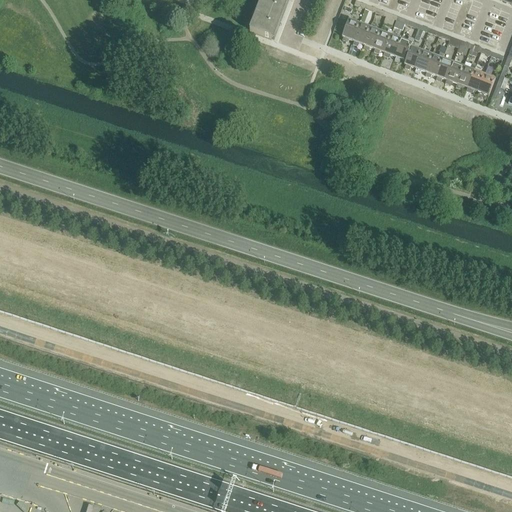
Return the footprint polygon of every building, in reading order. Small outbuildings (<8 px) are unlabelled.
[(261,0),(249,33),(273,43),(289,0),(261,0)] [(364,10),(366,6),(356,2),(354,6),(364,10)] [(375,15),(377,10),(366,6),(364,10),(375,15)] [(385,19),(387,14),(377,10),(375,15),(385,19)] [(396,23),(398,18),(387,14),(385,19),(383,25),(392,28),(394,22),(396,23)] [(407,26),(408,22),(398,18),(396,23),(394,29),(402,32),(404,26),(407,26)] [(352,42),(359,25),(348,21),(342,38),(343,39),(342,42),(346,44),(347,40),(352,42)] [(417,31),(419,26),(408,22),(407,26),(408,27),(407,31),(412,33),(414,29),(417,31)] [(363,47),(369,29),(359,25),(352,42),(353,43),(352,46),(356,48),(357,44),(363,47)] [(428,35),(430,30),(419,26),(417,31),(428,35)] [(374,51),(380,33),(369,29),(363,47),(364,47),(363,50),(366,52),(368,48),(374,51)] [(439,38),(440,34),(430,30),(428,35),(439,38)] [(383,58),(391,37),(380,33),(374,51),(375,51),(373,54),(377,56),(379,55),(380,53),(383,54),(382,58),(383,58)] [(449,42),(451,38),(440,34),(439,38),(449,42)] [(395,59),(401,41),(391,37),(383,58),(386,59),(389,58),(389,57),(395,59)] [(460,46),(461,42),(451,38),(449,42),(460,46)] [(405,63),(411,48),(412,45),(401,41),(395,59),(394,62),(397,63),(399,62),(400,61),(405,63)] [(470,50),(472,46),(461,42),(460,46),(457,53),(465,57),(468,50),(470,50)] [(481,54),(482,50),(472,46),(470,50),(481,54)] [(415,70),(421,52),(411,48),(405,63),(404,66),(405,67),(404,70),(408,71),(410,70),(410,69),(415,70)] [(491,58),(493,54),(482,50),(481,54),(491,58)] [(425,74),(432,57),(421,52),(415,70),(416,71),(415,74),(418,75),(420,74),(421,73),(425,74)] [(502,62),(503,58),(493,54),(491,58),(502,62)] [(436,78),(444,56),(441,55),(439,59),(432,57),(425,74),(424,78),(427,79),(430,78),(430,76),(436,78)] [(446,82),(453,64),(443,61),(445,56),(444,56),(436,78),(435,82),(438,83),(440,82),(441,80),(446,82)] [(456,86),(463,69),(453,64),(446,82),(445,86),(450,88),(452,87),(452,85),(456,86)] [(504,80),(508,69),(504,68),(500,79),(504,80)] [(467,90),(474,73),(463,69),(456,86),(455,90),(460,91),(462,90),(463,89),(467,90)] [(477,94),(484,77),(474,73),(467,90),(466,94),(470,95),(473,95),(473,93),(477,94)] [(488,98),(495,81),(484,77),(477,94),(479,95),(477,98),(481,99),(482,96),(488,98)] [(500,91),(504,81),(504,80),(500,79),(496,89),(500,91)] [(498,97),(500,91),(496,89),(492,99),(501,102),(502,98),(498,97)]
